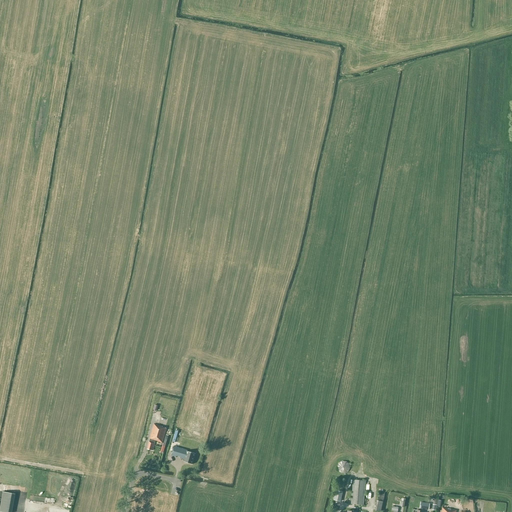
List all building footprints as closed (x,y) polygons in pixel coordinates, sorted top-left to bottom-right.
[(162,426),(154,424),(149,439),(150,439),(147,449),(152,450),(155,441),(162,443),(166,428),(162,427),(162,426)] [(193,451),(184,448),(181,459),(190,461),(193,451)] [(349,464),(346,461),(342,461),(338,463),(337,467),(338,471),(341,473),(345,473),(348,471),(350,467),(349,464)] [(363,505),(365,481),(353,480),(351,504),(363,505)] [(343,492),(336,490),(333,500),(341,502),(343,492)] [(11,511),(15,494),(2,492),(0,505),(0,511),(4,511),(11,511)] [(384,493),(380,492),(379,500),(377,500),(375,510),(381,511),(384,493)]
